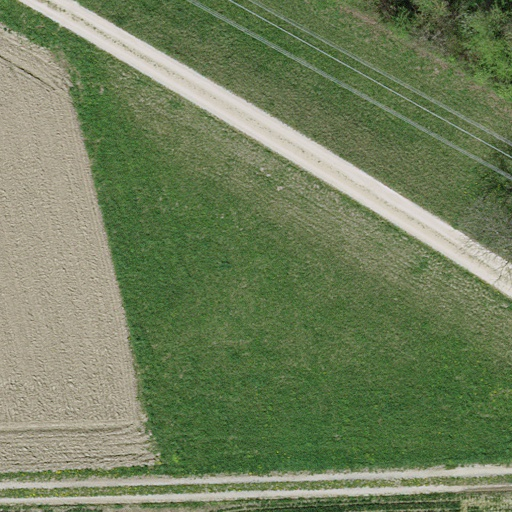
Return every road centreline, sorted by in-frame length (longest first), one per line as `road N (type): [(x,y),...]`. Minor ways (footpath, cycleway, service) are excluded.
road 1 (track): [(511,278),(363,170),(24,0)]
road 2 (track): [(0,503),(511,488)]
